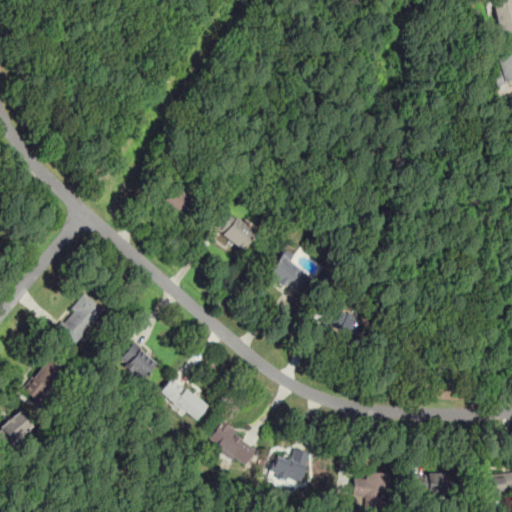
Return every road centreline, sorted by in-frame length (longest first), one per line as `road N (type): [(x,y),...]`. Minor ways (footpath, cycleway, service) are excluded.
road 1 (residential): [(511,410),(364,409),(277,376),(83,212),(0,118)]
road 2 (residential): [(0,310),(83,212)]
